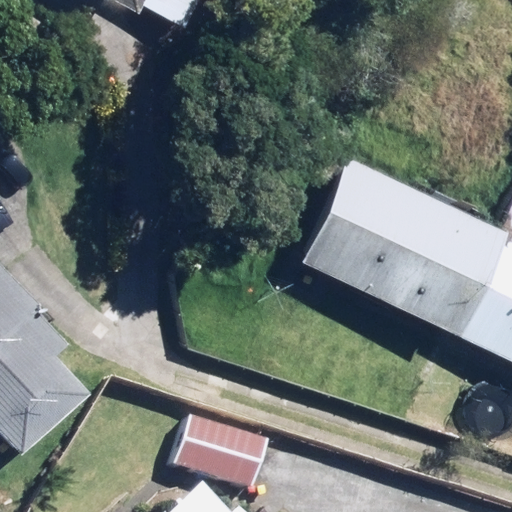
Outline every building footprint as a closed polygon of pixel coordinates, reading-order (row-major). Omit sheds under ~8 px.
[(148,0),(187,19),(194,0),(148,0)] [(0,99),(25,66),(0,47),(0,99)] [(486,213),(343,148),(296,251),(511,348),(511,182),(502,178),(486,213)] [(0,277),(0,443),(18,464),(90,401),(57,363),(67,354),(0,277)] [(264,437),(186,413),(171,464),(249,487),(264,437)] [(237,511),(209,481),(175,511),(237,511)]
